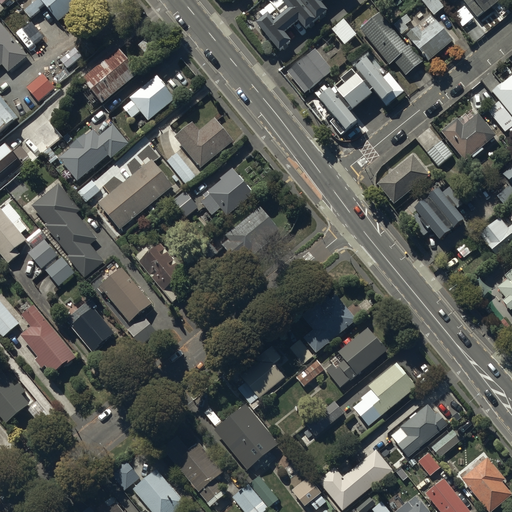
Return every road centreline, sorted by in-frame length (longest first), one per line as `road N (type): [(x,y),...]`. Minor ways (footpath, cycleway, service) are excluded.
road 1 (residential): [(359,220),(3,511)]
road 2 (tertiary): [(511,408),(359,220)]
road 3 (tertiary): [(329,183),(177,0)]
road 4 (residential): [(511,34),(329,183)]
